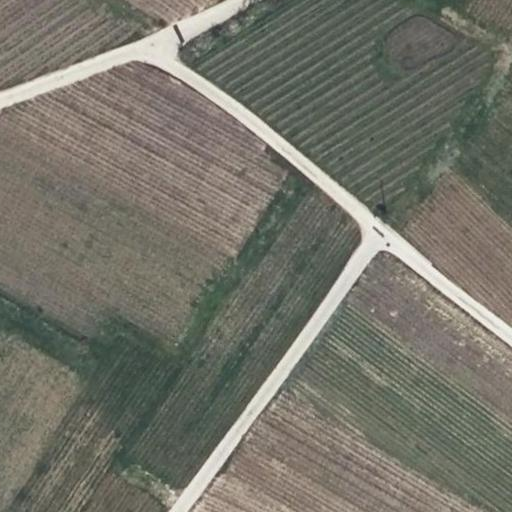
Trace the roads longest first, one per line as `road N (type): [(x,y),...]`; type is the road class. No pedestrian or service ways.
road 1 (track): [(511,336),(272,137),(144,48)]
road 2 (track): [(381,231),(183,511)]
road 3 (track): [(0,100),(144,48),(244,0)]
